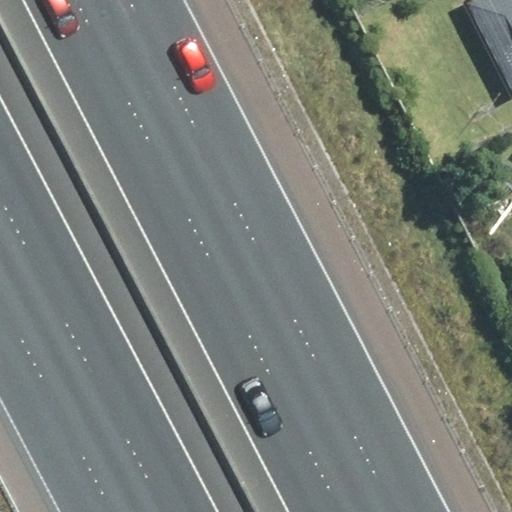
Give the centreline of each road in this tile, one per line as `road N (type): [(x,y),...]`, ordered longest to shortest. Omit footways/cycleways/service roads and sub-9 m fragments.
road 1 (motorway): [(98,0),(364,511)]
road 2 (motorway): [(144,511),(0,235)]
